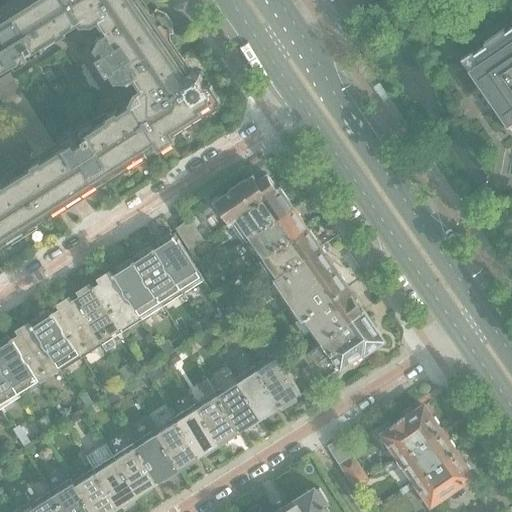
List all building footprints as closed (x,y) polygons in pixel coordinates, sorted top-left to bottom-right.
[(9,72),(50,45),(47,39),(61,30),(62,32),(70,26),(70,25),(82,17),(70,0),(9,0),(0,6),(0,76),(9,71),(9,72)] [(0,252),(58,216),(72,207),(67,198),(70,197),(78,192),(81,190),(86,198),(94,193),(98,190),(100,189),(163,149),(162,146),(177,137),(174,133),(221,103),(208,83),(205,85),(202,81),(203,81),(202,79),(203,79),(200,74),(199,75),(198,73),(198,74),(192,70),(192,69),(191,70),(183,59),(170,40),(170,36),(170,32),(169,28),(165,29),(158,18),(160,15),(157,13),(152,11),(149,10),(142,0),(70,0),(82,17),(84,20),(96,20),(104,32),(98,42),(103,51),(101,53),(111,70),(115,69),(120,78),(133,78),(139,89),(134,100),(136,103),(124,111),(123,109),(115,114),(116,117),(101,126),(97,119),(56,145),(46,151),(37,157),(0,180),(0,252)] [(511,27),(506,32),(504,29),(485,42),(486,45),(475,53),(481,62),(472,68),(485,87),(490,88),(494,86),(501,96),(497,99),(497,104),(510,123),(511,121),(511,27)] [(231,222),(278,191),(276,189),(277,189),(267,175),(257,182),(254,176),(247,181),(243,181),(235,187),(233,190),(217,202),(230,222),(231,221),(231,222)] [(249,238),(291,210),(286,203),(289,201),(281,189),(278,191),(231,222),(240,234),(245,231),(249,238)] [(263,258),(304,230),(299,223),(303,220),(295,209),(291,211),(291,210),(249,238),(245,241),(254,254),(258,251),(263,258)] [(205,242),(197,229),(202,226),(196,217),(190,221),(190,220),(177,230),(178,231),(191,252),(205,242)] [(273,279),(318,249),(313,242),(316,240),(308,229),(305,231),(304,230),(263,258),(259,261),(267,273),(271,270),(276,277),(273,279)] [(202,277),(175,233),(172,235),(171,234),(160,241),(163,245),(156,249),(182,290),(202,277)] [(182,290),(156,249),(155,247),(152,249),(151,247),(140,253),(143,258),(136,262),(161,303),(182,290)] [(345,288),(346,283),(341,276),(337,276),(324,258),(328,256),(321,247),(318,249),(273,279),(283,293),(280,294),(290,308),(292,306),(302,320),(346,289),(345,288)] [(211,266),(213,264),(208,256),(198,263),(203,271),(211,266)] [(161,303),(136,262),(135,260),(132,262),(131,259),(120,266),(123,271),(116,275),(141,316),(161,303)] [(211,266),(203,271),(205,274),(213,268),(211,266)] [(141,316),(116,275),(114,273),(112,274),(110,272),(99,279),(102,284),(96,288),(121,328),(141,316)] [(228,283),(222,275),(210,283),(217,292),(228,283)] [(121,328),(96,288),(94,285),(92,287),(90,285),(79,292),(82,296),(75,300),(101,341),(107,351),(117,345),(111,335),(121,328)] [(318,342),(363,311),(362,309),(362,306),(357,299),(354,298),(351,294),(350,295),(346,289),(302,320),(297,323),(305,334),(310,331),(318,342)] [(101,341),(75,300),(74,298),(71,300),(70,298),(59,305),(62,309),(55,313),(81,354),(101,341)] [(253,316),(244,302),(243,301),(237,305),(235,303),(234,303),(240,312),(246,321),(253,316)] [(240,312),(234,303),(223,311),(229,319),(240,312)] [(81,354),(55,313),(53,311),(51,313),(49,311),(39,318),(41,322),(35,326),(59,367),(81,354)] [(383,340),(382,338),(382,335),(377,328),(374,327),(372,325),(374,323),(371,319),(369,320),(363,311),(318,342),(336,369),(340,366),(341,368),(364,352),(365,353),(383,340)] [(213,327),(208,317),(201,321),(207,331),(213,327)] [(59,367),(35,326),(33,324),(31,326),(29,323),(18,330),(21,335),(14,339),(40,380),(59,367)] [(218,336),(214,328),(213,327),(207,331),(212,340),(218,336)] [(40,380),(14,339),(13,337),(10,339),(9,336),(0,341),(0,346),(1,348),(0,348),(0,361),(20,392),(40,380)] [(173,350),(168,342),(161,347),(167,354),(173,350)] [(318,342),(285,365),(302,392),(336,369),(318,342)] [(181,359),(176,351),(166,358),(171,366),(181,359)] [(302,392),(285,365),(276,351),(255,365),(280,403),(281,406),(283,405),(284,407),(296,399),(295,396),(294,394),(299,391),(302,394),(302,393),(302,392)] [(154,365),(148,355),(141,360),(147,370),(154,365)] [(0,404),(20,392),(0,361),(0,404)] [(136,376),(128,364),(118,370),(126,383),(136,376)] [(280,403),(255,365),(234,378),(261,419),(274,410),(272,408),(280,403)] [(261,419),(234,378),(215,391),(239,429),(246,424),(248,427),(261,419)] [(239,429),(215,391),(207,379),(202,383),(201,386),(200,389),(205,397),(194,404),(220,444),(233,436),(232,434),(239,429)] [(107,381),(101,385),(107,394),(113,390),(107,381)] [(220,444),(194,404),(174,416),(199,455),(206,450),(207,452),(220,444)] [(397,459),(440,429),(438,427),(439,423),(435,418),(432,417),(424,406),(408,417),(407,415),(393,425),(389,420),(376,429),(397,459)] [(75,415),(71,409),(64,408),(60,413),(65,421),(75,415)] [(53,429),(45,416),(37,422),(45,434),(53,429)] [(199,455),(174,416),(153,429),(179,470),(193,462),(191,459),(199,455)] [(32,443),(20,424),(13,429),(25,448),(32,443)] [(179,470),(153,429),(133,442),(158,481),(165,476),(167,478),(179,470)] [(412,481),(456,452),(454,450),(455,446),(451,441),(448,440),(440,429),(397,459),(412,481)] [(158,481),(133,442),(113,455),(139,496),(152,488),(150,485),(158,481)] [(11,455),(5,445),(0,448),(0,453),(4,460),(11,455)] [(90,463),(82,452),(78,455),(86,466),(90,463)] [(449,492),(472,476),(470,473),(471,469),(467,464),(464,463),(456,452),(412,481),(429,505),(426,508),(429,511),(438,511),(440,511),(434,502),(439,499),(442,500),(448,495),(449,492)] [(139,496),(113,455),(92,468),(117,506),(125,502),(126,504),(139,496)] [(367,480),(353,458),(342,465),(356,487),(367,480)] [(387,472),(396,466),(393,461),(384,467),(387,472)] [(92,468),(73,480),(72,481),(92,511),(110,511),(117,506),(92,468)] [(92,511),(72,481),(73,480),(70,475),(50,488),(64,511),(92,511)] [(403,495),(412,489),(409,484),(400,490),(403,495)] [(64,511),(50,488),(29,501),(35,511),(64,511)] [(329,511),(325,504),(328,502),(320,488),(316,491),(315,489),(288,505),(287,504),(285,505),(286,506),(282,509),(283,511),(329,511)] [(367,511),(376,506),(370,497),(361,503),(367,511)] [(35,511),(29,501),(11,511),(35,511)]
